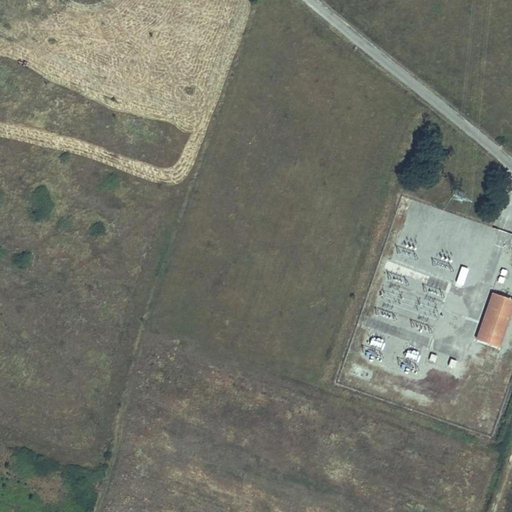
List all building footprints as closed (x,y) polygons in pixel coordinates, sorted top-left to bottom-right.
[(468,267),(461,264),(454,285),(462,288),(468,267)] [(511,297),(498,292),(481,339),(502,347),(511,317),(511,297)] [(372,338),(371,344),(382,346),(383,340),(372,338)] [(468,356),(466,361),(480,366),(482,361),(468,356)] [(476,381),(483,383),(489,368),(482,365),(476,381)]
